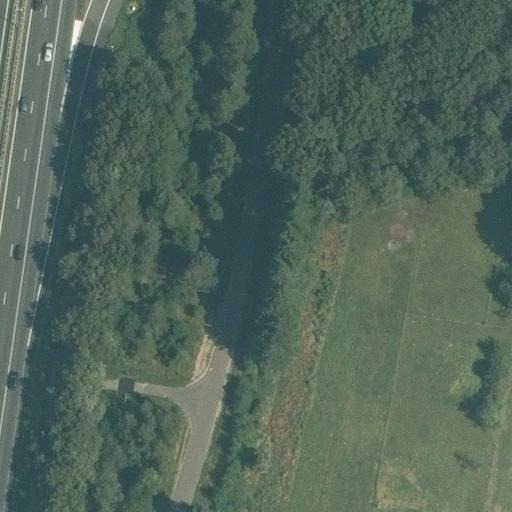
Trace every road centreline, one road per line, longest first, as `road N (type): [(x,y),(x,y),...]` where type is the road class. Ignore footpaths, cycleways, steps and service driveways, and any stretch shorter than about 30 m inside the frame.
road 1 (unclassified): [(209,398),(251,218),(279,0)]
road 2 (motorway): [(0,375),(53,0)]
road 3 (unclassified): [(209,398),(0,368)]
road 4 (unknown): [(96,0),(63,93),(34,133)]
